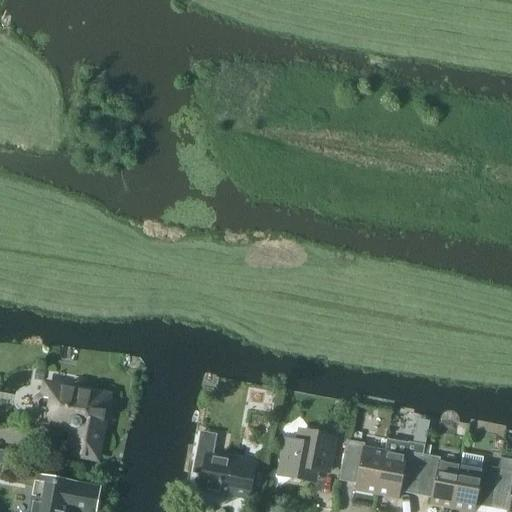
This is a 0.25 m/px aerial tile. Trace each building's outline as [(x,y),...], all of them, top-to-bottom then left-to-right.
[(96,457),(107,398),(48,387),(46,398),(42,398),(39,400),(38,408),(40,411),(43,412),(41,423),(77,429),(72,453),(96,457)] [(286,440),(280,476),(304,480),(318,471),(320,471),(329,473),(336,437),(312,433),(299,430),(296,442),(286,440)] [(225,460),(212,458),(216,436),(201,433),(195,463),(205,465),(201,490),(249,499),(255,465),(241,463),(241,460),(225,457),(225,460)] [(386,450),(378,494),(399,498),(400,492),(417,495),(426,445),(419,444),(417,453),(406,451),(408,443),(388,439),(386,450)] [(378,494),(386,450),(365,446),(366,444),(348,440),(340,481),(356,484),(355,489),(378,494)] [(426,445),(417,495),(432,498),(431,503),(454,508),(462,464),(441,460),(441,458),(430,456),(432,446),(426,445)] [(462,464),(454,508),(475,511),(476,507),(492,510),(500,469),(482,465),(484,458),(464,454),(462,464)] [(500,469),(492,510),(505,511),(511,511),(511,471),(507,470),(509,461),(502,460),(500,469)] [(64,511),(65,508),(84,511),(93,511),(98,490),(74,486),(39,479),(33,511),(64,511)]
